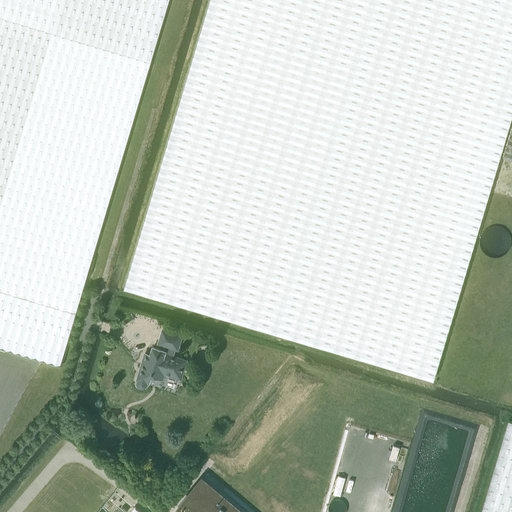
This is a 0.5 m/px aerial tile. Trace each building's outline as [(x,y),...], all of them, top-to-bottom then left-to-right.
[(0,0),(0,345),(60,364),(150,60),(168,0),(0,0)] [(433,378),(511,111),(511,0),(212,0),(127,287),(278,331),(433,378)] [(511,121),(501,157),(511,160),(511,121)] [(144,353),(135,386),(158,392),(164,373),(180,378),(186,360),(172,355),(174,348),(177,349),(181,335),(162,329),(158,343),(166,345),(165,350),(152,346),(150,354),(144,353)] [(511,511),(511,419),(510,419),(482,511),(511,511)] [(241,511),(200,477),(177,504),(185,511),(241,511)]
